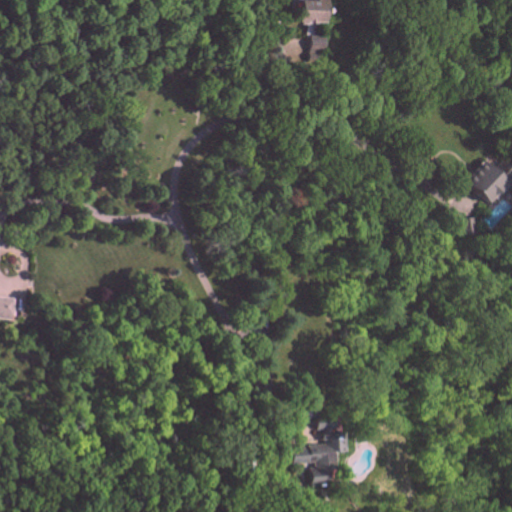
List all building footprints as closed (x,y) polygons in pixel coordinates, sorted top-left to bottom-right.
[(299,0),(298,22),(328,23),(328,0),(299,0)] [(309,51),(325,50),(324,35),(308,36),(309,51)] [(511,174),(511,166),(501,160),(496,168),(483,159),(468,183),(495,200),(511,174)] [(473,235),(473,219),(462,218),(462,235),(473,235)] [(0,319),(14,320),(14,298),(0,297),(0,319)]
